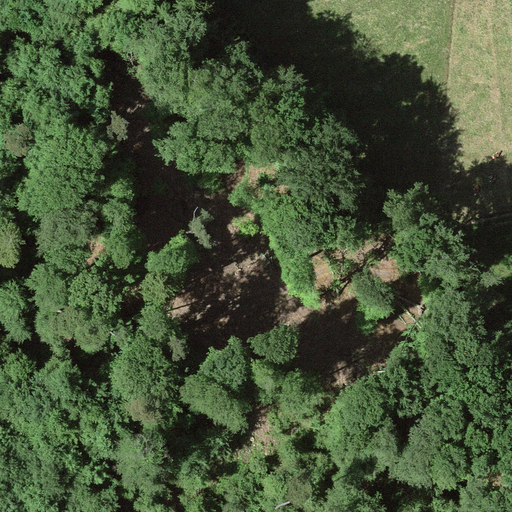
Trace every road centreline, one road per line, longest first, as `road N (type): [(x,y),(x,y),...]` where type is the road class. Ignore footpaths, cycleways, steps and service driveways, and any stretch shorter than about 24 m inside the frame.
road 1 (track): [(0,323),(51,342),(152,339),(369,248),(511,216)]
road 2 (track): [(130,511),(27,363),(20,330)]
